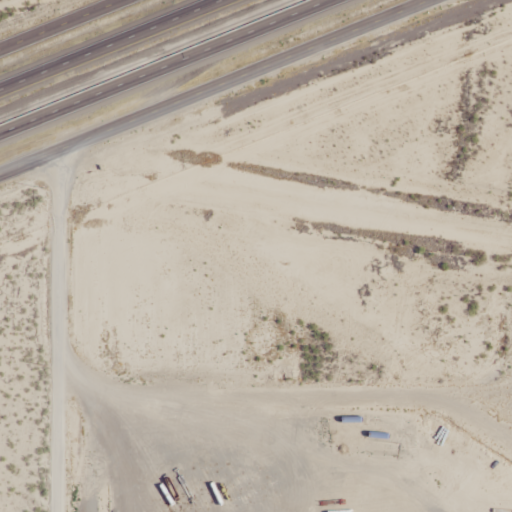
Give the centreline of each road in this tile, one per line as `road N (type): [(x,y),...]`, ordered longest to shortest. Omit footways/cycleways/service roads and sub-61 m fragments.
road 1 (tertiary): [(451,0),(0,183)]
road 2 (motorway): [(0,134),(332,0)]
road 3 (residential): [(59,159),(56,511)]
road 4 (motorway): [(221,0),(0,89)]
road 5 (tertiary): [(0,49),(121,0)]
